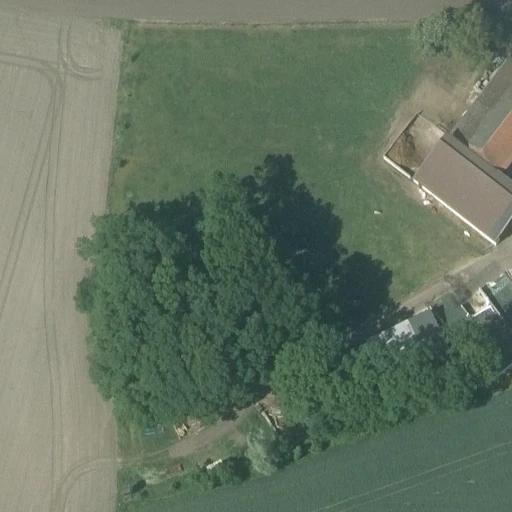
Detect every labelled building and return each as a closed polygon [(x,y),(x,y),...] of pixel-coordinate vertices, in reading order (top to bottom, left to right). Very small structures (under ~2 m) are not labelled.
[(511,64),(510,63),(449,142),(499,180),(511,163),(511,64)] [(511,235),(511,193),(488,175),(464,207),(507,242),(511,235)] [(443,345),(430,316),(415,322),(428,352),(443,345)] [(410,331),(373,350),(387,378),(424,359),(410,331)] [(351,362),(330,374),(338,387),(359,375),(351,362)]
